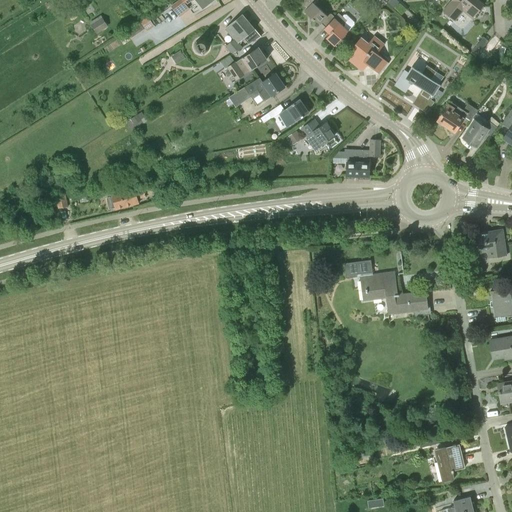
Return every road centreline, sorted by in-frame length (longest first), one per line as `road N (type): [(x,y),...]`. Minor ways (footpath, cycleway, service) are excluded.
road 1 (tertiary): [(421,175),(411,141),(330,81),(252,0)]
road 2 (residential): [(501,511),(457,286)]
road 3 (secondary): [(405,187),(185,221)]
road 4 (secondary): [(185,221),(407,208)]
road 5 (secondary): [(0,266),(185,221)]
